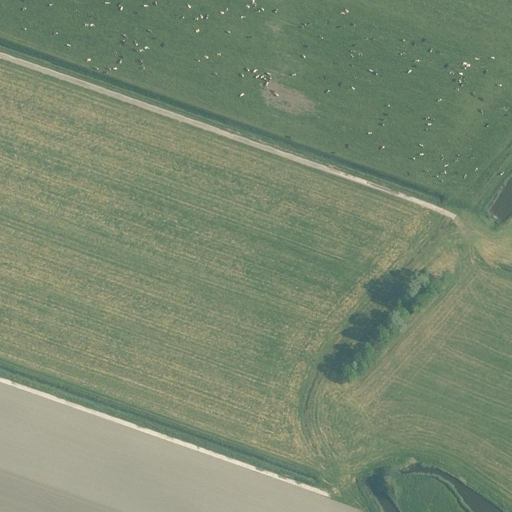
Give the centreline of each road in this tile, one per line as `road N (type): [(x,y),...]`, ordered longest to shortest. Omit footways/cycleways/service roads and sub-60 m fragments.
road 1 (track): [(489,245),(453,214),(0,52)]
road 2 (track): [(511,152),(318,376),(314,417),(333,471)]
